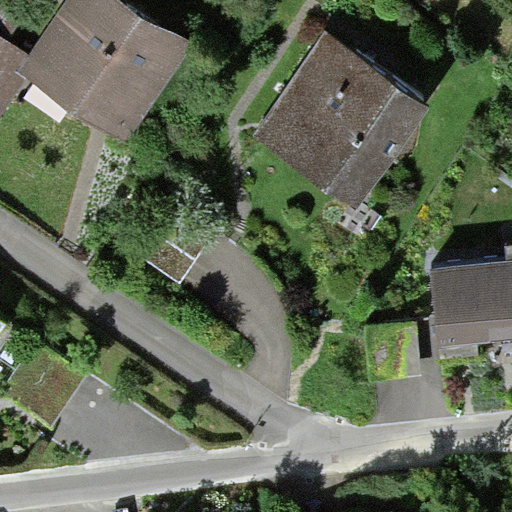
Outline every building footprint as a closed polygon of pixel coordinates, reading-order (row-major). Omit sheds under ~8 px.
[(0,0),(0,118),(29,76),(129,142),(192,47),(121,0),(69,0),(28,55),(8,41),(35,0),(0,0)] [(430,106),(327,33),(254,135),(357,209),(430,106)] [(211,230),(160,197),(128,245),(179,279),(211,230)] [(511,243),(504,244),(505,260),(428,268),(437,359),(479,355),(478,342),(511,338),(511,243)] [(415,321),(367,326),(372,381),(421,376),(415,321)] [(93,380),(44,344),(8,394),(58,429),(93,380)]
